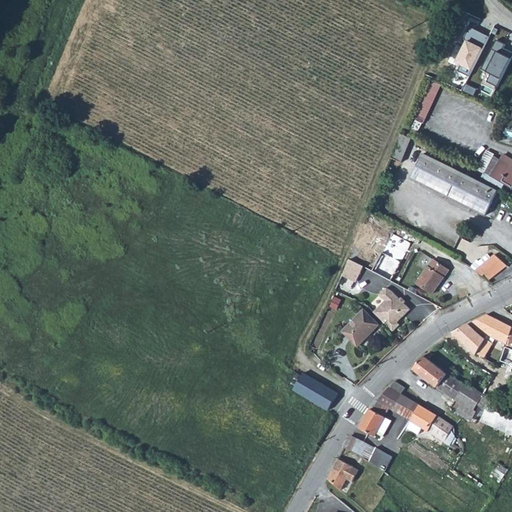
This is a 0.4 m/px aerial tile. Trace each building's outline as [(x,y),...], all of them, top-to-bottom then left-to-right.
[(468,77),(488,37),(471,29),(454,63),(460,65),(457,70),(468,77)] [(496,86),(511,56),(511,52),(504,49),(505,45),(495,41),(480,70),(490,74),(486,82),(496,86)] [(441,85),(432,81),(415,117),(425,121),(441,85)] [(409,134),(407,137),(411,139),(418,142),(420,138),(423,140),(428,129),(409,121),(405,132),(409,134)] [(391,158),(401,162),(411,139),(407,137),(401,134),(391,158)] [(423,153),(411,178),(485,215),(498,190),(423,153)] [(485,173),(508,186),(511,188),(511,159),(502,154),(499,159),(493,156),(485,173)] [(363,235),(357,246),(363,250),(369,239),(363,235)] [(476,260),(470,267),(487,280),(505,266),(493,255),(490,257),(487,254),(478,261),(476,260)] [(433,259),(417,282),(432,293),(448,270),(433,259)] [(354,262),(351,268),(360,272),(363,267),(354,262)] [(351,268),(347,277),(355,281),(360,272),(351,268)] [(385,301),(373,312),(394,332),(400,326),(397,323),(411,309),(392,291),(387,288),(379,296),(385,301)] [(364,309),(343,331),(358,346),(379,325),(364,309)] [(486,333),(488,333),(507,344),(511,330),(511,329),(511,326),(486,314),(469,323),(478,332),(485,338),(486,336),(485,336),(486,333)] [(468,324),(452,332),(466,345),(477,332),(478,332),(469,323),(468,324)] [(477,332),(466,345),(477,354),(477,353),(486,338),(485,338),(478,332),(477,332)] [(493,342),(486,338),(477,353),(484,357),(493,342)] [(429,351),(422,356),(413,368),(436,387),(461,403),(456,411),(470,421),(476,412),(475,410),(477,405),(485,410),(487,407),(490,409),(494,401),(474,387),(474,388),(466,383),(465,384),(447,373),(428,359),(433,354),(429,351)] [(294,389),(328,410),(338,394),(303,373),(294,389)] [(396,381),(378,402),(391,409),(411,419),(420,405),(403,393),(407,387),(396,381)] [(391,409),(378,402),(373,411),(370,409),(360,428),(375,438),(387,418),(391,409)] [(411,419),(410,421),(411,421),(408,427),(419,434),(422,428),(428,431),(428,430),(437,415),(420,405),(411,419)] [(428,430),(428,431),(444,441),(452,429),(454,426),(437,415),(428,430)] [(452,429),(444,441),(449,444),(455,435),(452,429)] [(350,435),(344,445),(345,445),(368,460),(374,449),(350,435)] [(376,448),(371,459),(380,464),(386,452),(376,448)] [(339,458),(328,478),(341,489),(347,478),(352,481),(358,470),(353,466),(339,458)] [(499,462),(493,473),(502,478),(508,468),(499,462)]
